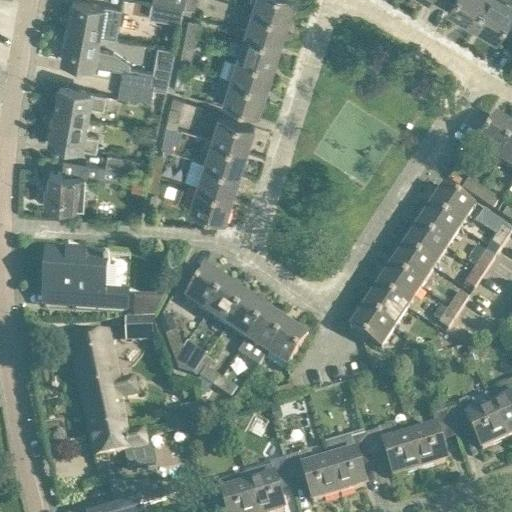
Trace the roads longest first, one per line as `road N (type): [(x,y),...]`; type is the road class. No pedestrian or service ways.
road 1 (residential): [(242,252),(323,300),(345,287),(488,75)]
road 2 (residential): [(40,511),(4,307),(2,226)]
road 3 (residential): [(329,0),(242,252)]
road 4 (residential): [(242,252),(203,237),(2,226)]
road 5 (residential): [(2,226),(29,0)]
road 6 (residential): [(488,75),(345,0)]
